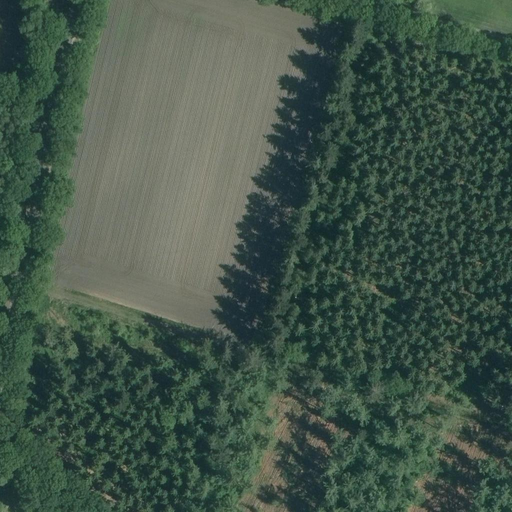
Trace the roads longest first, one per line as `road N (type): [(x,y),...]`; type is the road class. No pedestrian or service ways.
road 1 (track): [(18,282),(511,421)]
road 2 (unclassified): [(0,381),(80,0)]
